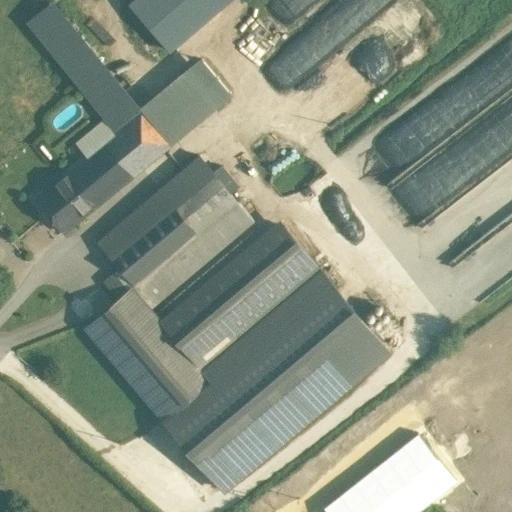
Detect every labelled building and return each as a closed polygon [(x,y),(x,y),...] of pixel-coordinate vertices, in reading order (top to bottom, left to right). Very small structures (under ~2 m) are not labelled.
[(148,0),(138,10),(170,47),(224,0),(148,0)] [(346,14),(353,19),(367,2),(364,0),(342,0),(330,16),(339,23),(346,14)] [(394,9),(378,23),(393,40),(409,25),(394,9)] [(359,59),(312,87),(325,109),(372,81),(359,59)] [(141,108),(70,167),(98,202),(169,142),(141,108)] [(70,167),(35,196),(64,231),(98,202),(70,167)] [(210,169),(172,203),(195,232),(235,198),(210,169)] [(159,188),(98,240),(108,252),(169,200),(159,188)] [(135,284),(131,287),(148,306),(251,218),(235,198),(195,232),(135,284)] [(169,200),(108,252),(120,266),(135,284),(195,232),(172,203),(169,200)] [(284,225),(165,326),(202,369),(321,268),(284,225)] [(120,266),(103,280),(118,298),(131,287),(135,284),(120,266)] [(148,306),(131,287),(118,298),(85,325),(163,417),(209,378),(202,369),(165,326),(148,306)]
